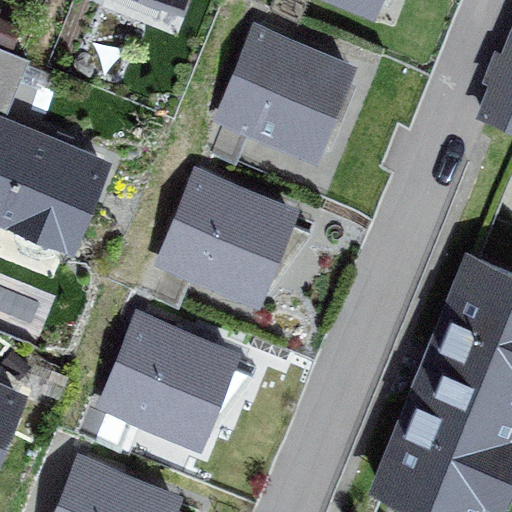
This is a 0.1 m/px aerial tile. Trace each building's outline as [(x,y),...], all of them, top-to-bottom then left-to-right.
[(347,0),(369,9),(372,0),(347,0)] [(345,66),(258,31),(223,117),(310,152),(345,66)] [(511,41),(483,114),(511,125),(511,41)] [(0,121),(23,64),(0,54),(0,121)] [(0,214),(69,242),(101,164),(0,123),(0,214)] [(165,260),(252,296),(287,210),(200,174),(165,260)] [(436,511),(478,511),(511,430),(511,272),(474,258),(380,489),(436,511)] [(107,404),(194,439),(229,353),(142,318),(107,404)] [(0,437),(17,397),(0,390),(0,437)] [(62,511),(163,511),(170,497),(83,461),(62,511)]
